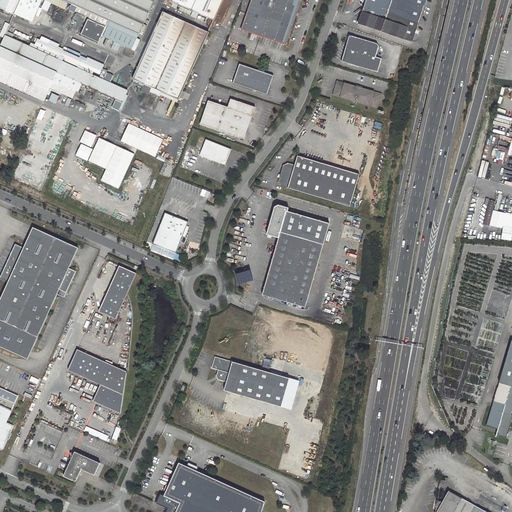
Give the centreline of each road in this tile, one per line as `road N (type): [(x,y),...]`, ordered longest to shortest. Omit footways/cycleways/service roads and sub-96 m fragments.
road 1 (trunk): [(461,0),(414,208),(363,511)]
road 2 (unclassified): [(491,100),(447,251),(419,404),(511,482)]
road 3 (trunk): [(399,389),(504,0)]
road 4 (trunk): [(399,389),(478,0)]
road 5 (unclassified): [(335,0),(296,106),(227,199),(208,269)]
road 6 (unclassified): [(201,303),(114,509)]
road 7 (unclassified): [(0,195),(189,279)]
road 8 (unknown): [(263,199),(334,216),(306,316)]
road 9 (unknown): [(83,113),(65,160),(70,176),(125,200),(146,173)]
road 10 (unknown): [(221,34),(182,125),(134,110)]
road 11 (unknown): [(0,9),(127,68)]
road 12 (trunk): [(379,511),(399,389)]
